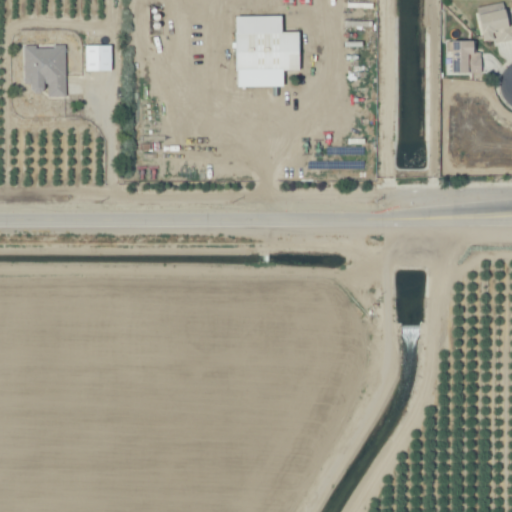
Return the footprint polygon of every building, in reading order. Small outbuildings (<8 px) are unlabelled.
[(480,18),(506,13),(509,28),(511,27),(511,43),(497,46),(496,43),(486,45),(480,18)] [(236,76),(236,36),(300,36),(300,75),(236,76)] [(109,45),(84,46),(84,71),(109,70),(109,45)] [(449,53),(449,45),(477,45),(477,54),(482,54),(482,77),(453,78),(453,53),(449,53)] [(29,99),(29,89),(24,89),(24,48),(65,48),(65,99),(46,99),(46,86),(44,86),(44,99),(29,99)] [(511,335),(499,335),(498,316),(509,315),(509,312),(511,312),(511,335)]
